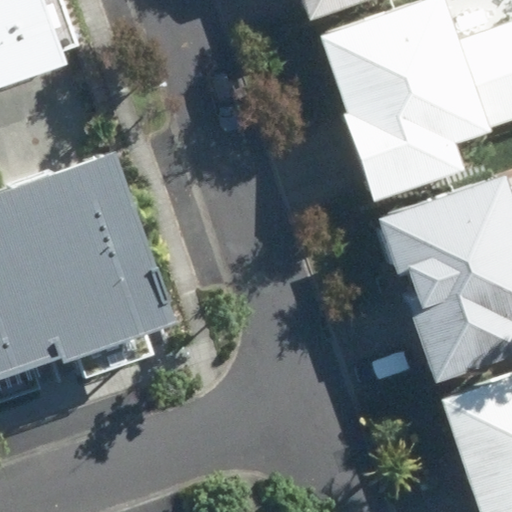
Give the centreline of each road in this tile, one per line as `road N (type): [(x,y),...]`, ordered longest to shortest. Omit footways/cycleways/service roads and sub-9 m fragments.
road 1 (residential): [(305,397),(169,0)]
road 2 (residential): [(0,499),(305,397)]
road 3 (residential): [(349,511),(305,397)]
